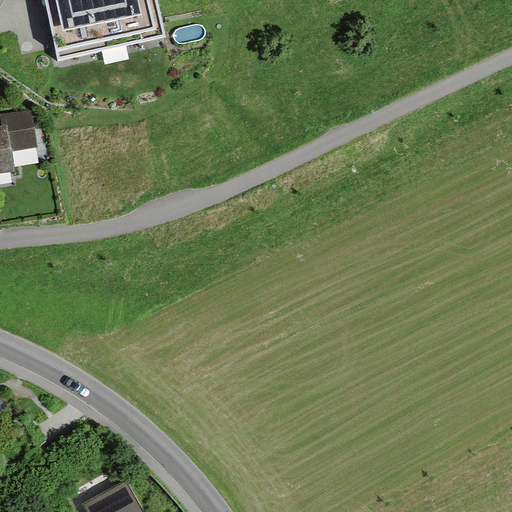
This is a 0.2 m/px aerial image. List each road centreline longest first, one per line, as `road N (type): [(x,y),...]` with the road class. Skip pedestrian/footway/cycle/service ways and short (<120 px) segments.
road 1 (unclassified): [(511,61),(149,220),(0,242)]
road 2 (residential): [(0,345),(125,415),(217,511)]
